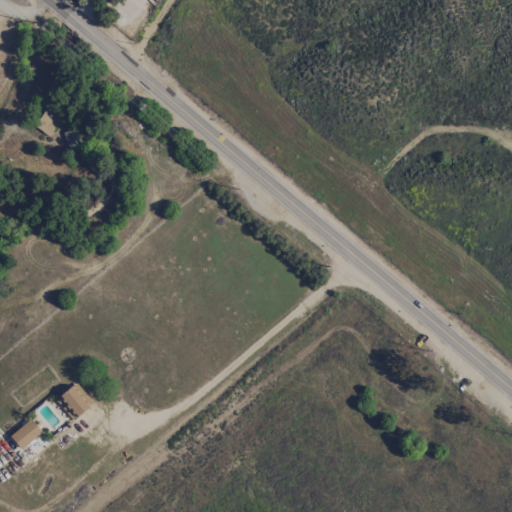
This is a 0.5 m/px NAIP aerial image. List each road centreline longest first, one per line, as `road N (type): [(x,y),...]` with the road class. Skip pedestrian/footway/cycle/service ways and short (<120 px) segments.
road 1 (secondary): [(511,384),(53,0)]
road 2 (track): [(354,257),(203,392),(126,436)]
